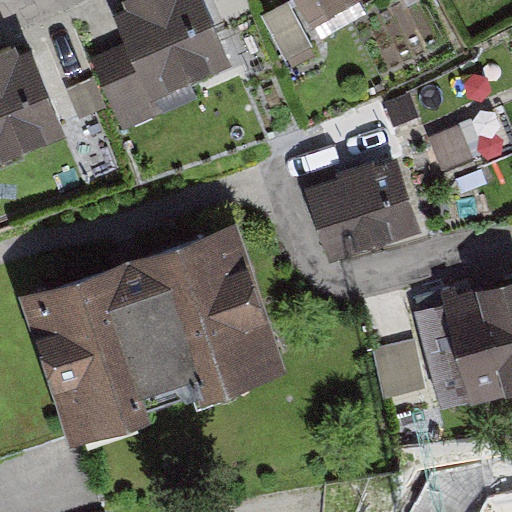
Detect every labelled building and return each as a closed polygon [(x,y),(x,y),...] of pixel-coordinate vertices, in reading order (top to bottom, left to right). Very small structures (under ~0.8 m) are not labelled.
[(123,34),(91,46),(119,122),(196,94),(189,75),(230,60),(208,0),(134,0),(113,8),(123,34)] [(303,0),(313,15),(338,0),(303,0)] [(30,43),(0,55),(0,150),(62,126),(30,43)] [(307,182),(332,251),(421,220),(396,150),(307,182)] [(234,221),(18,288),(61,426),(131,404),(121,373),(185,353),(195,386),(277,360),(234,221)] [(511,270),(483,278),(511,381),(511,380),(511,270)] [(413,297),(442,400),(511,381),(483,278),(413,297)]
